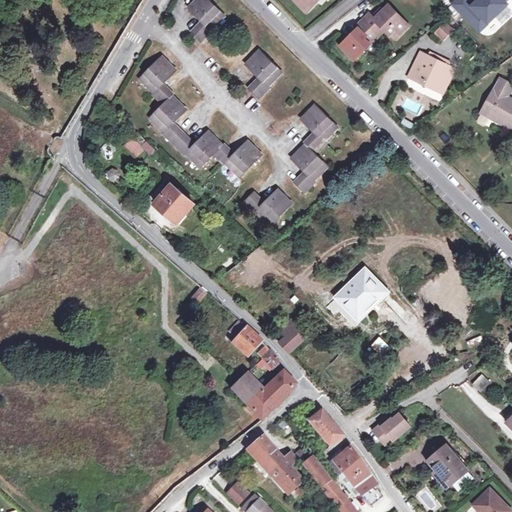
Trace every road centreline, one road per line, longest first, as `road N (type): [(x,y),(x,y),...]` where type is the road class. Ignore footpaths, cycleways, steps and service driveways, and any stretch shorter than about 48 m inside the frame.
road 1 (unclassified): [(308,384),(74,164),(77,124),(143,15)]
road 2 (residential): [(301,42),(511,254)]
road 3 (residential): [(143,15),(279,154)]
road 4 (unclassified): [(164,511),(308,384)]
road 5 (unclassified): [(406,511),(308,384)]
